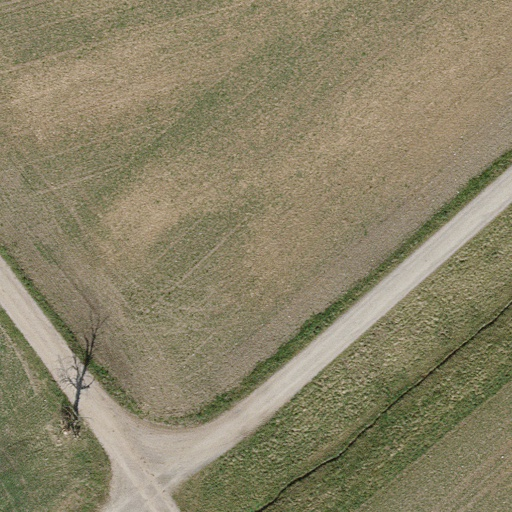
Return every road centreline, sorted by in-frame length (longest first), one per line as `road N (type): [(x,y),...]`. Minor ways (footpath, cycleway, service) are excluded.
road 1 (track): [(511,188),(234,428),(150,484),(124,511)]
road 2 (track): [(0,276),(169,511)]
